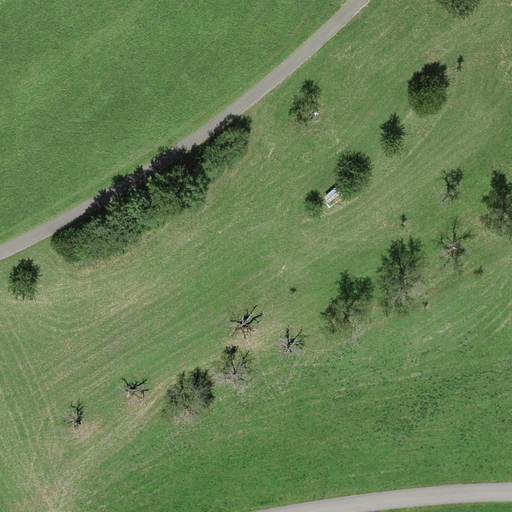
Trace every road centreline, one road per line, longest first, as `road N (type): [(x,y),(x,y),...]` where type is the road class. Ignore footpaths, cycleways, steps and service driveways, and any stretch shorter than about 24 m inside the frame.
road 1 (track): [(0,253),(110,194),(255,95),(354,0)]
road 2 (residential): [(281,511),(511,490)]
